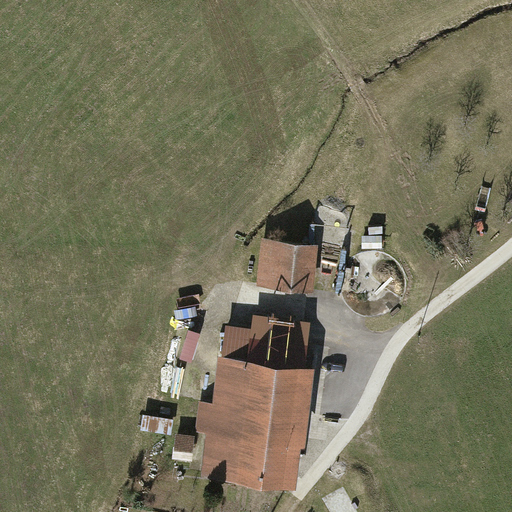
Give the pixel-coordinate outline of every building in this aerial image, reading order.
[(319,246),(260,238),(255,284),(313,291),(319,246)] [(407,248),(396,238),(383,253),(394,262),(407,248)] [(422,250),(412,250),(412,272),(422,272),(422,250)] [(253,328),(224,325),(216,401),(197,399),(193,432),(205,433),(200,482),(299,491),(303,450),(313,451),(321,369),(311,368),(316,322),(254,316),(253,328)] [(170,359),(166,388),(177,389),(181,361),(170,359)] [(170,419),(141,416),(139,434),(169,436),(170,419)] [(197,438),(175,436),(174,451),(196,453),(197,438)]
